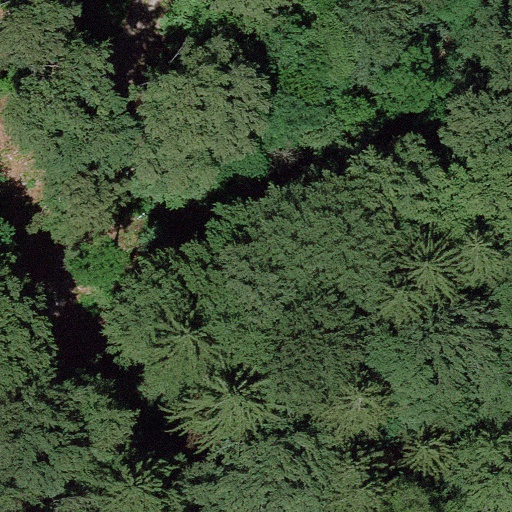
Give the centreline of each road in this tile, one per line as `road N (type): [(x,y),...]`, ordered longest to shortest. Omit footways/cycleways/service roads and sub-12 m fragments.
road 1 (track): [(511,4),(456,67),(430,147),(366,221),(229,320),(133,341),(63,338)]
road 2 (track): [(0,391),(63,338),(82,274),(94,149),(142,0)]
